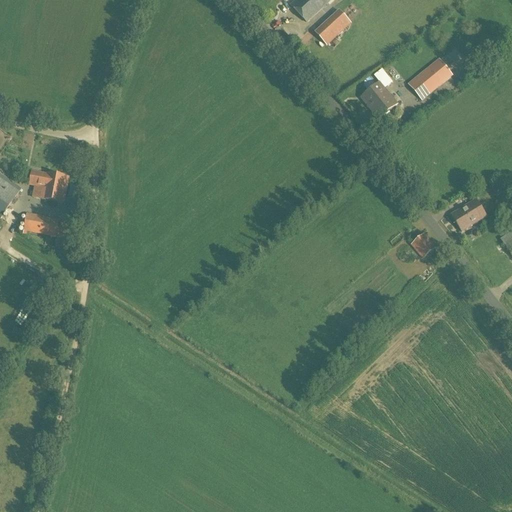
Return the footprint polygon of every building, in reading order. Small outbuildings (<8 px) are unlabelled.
[(306,23),(332,0),(296,0),(290,6),(306,23)] [(345,21),(339,13),(334,17),(316,34),(327,46),(345,29),(341,25),(345,21)] [(439,59),(429,67),(408,85),(421,102),(453,77),(439,59)] [(366,94),(361,98),(377,119),(378,120),(385,115),(398,105),(386,90),(393,84),(383,71),(374,77),(379,83),(366,94)] [(376,138),(385,131),(377,121),(367,128),(376,138)] [(63,204),(68,178),(32,171),(31,176),(28,177),(28,182),(30,183),(29,186),(43,189),(41,200),(63,204)] [(0,220),(1,221),(10,206),(15,199),(21,189),(20,189),(0,174),(0,220)] [(463,232),(486,218),(476,201),(452,215),(463,232)] [(36,216),(27,214),(23,232),(55,238),(59,220),(41,217),(41,215),(36,215),(36,216)] [(511,231),(500,240),(511,256),(511,231)] [(424,258),(435,249),(424,233),(412,244),(424,258)] [(407,260),(413,255),(408,250),(403,255),(407,260)]
